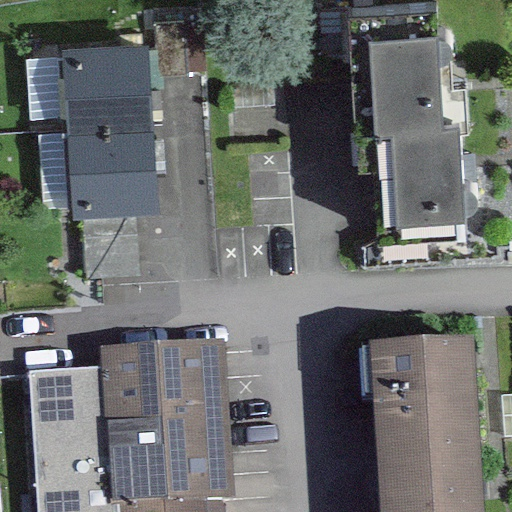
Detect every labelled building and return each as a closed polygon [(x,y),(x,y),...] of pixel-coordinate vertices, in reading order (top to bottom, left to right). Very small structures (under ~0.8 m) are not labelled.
[(379,212),(446,209),(441,118),(424,119),(419,24),(352,27),(357,124),(375,124),(379,212)] [(58,51),(65,138),(146,134),(141,46),(58,51)] [(146,134),(65,138),(68,215),(151,210),(146,134)] [(223,511),(211,344),(94,352),(96,378),(31,383),(40,511),(223,511)] [(476,511),(466,349),(355,356),(364,511),(476,511)]
